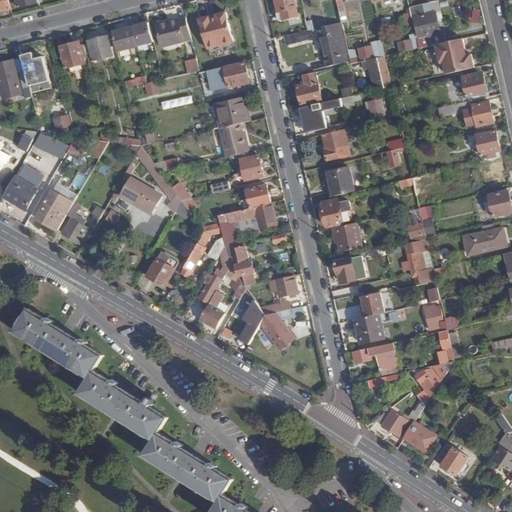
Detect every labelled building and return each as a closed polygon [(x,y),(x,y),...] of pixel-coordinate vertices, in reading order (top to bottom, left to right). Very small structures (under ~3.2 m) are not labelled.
[(0,0),(0,11),(11,8),(9,0),(0,0)] [(295,0),(276,0),(281,21),(299,17),(295,0)] [(439,1),(424,4),(427,15),(438,12),(442,11),(439,1)] [(424,4),(410,7),(412,17),(415,17),(420,37),(429,35),(430,36),(418,39),(420,48),(444,43),(447,42),(445,34),(441,35),(440,33),(442,31),(438,12),(427,15),(424,4)] [(360,6),(347,6),(347,25),(360,25),(360,6)] [(478,23),(479,11),(471,10),(470,23),(478,23)] [(209,19),(208,16),(198,19),(206,51),(233,44),(226,15),(216,17),(209,19)] [(191,41),(186,19),(156,26),(161,48),(191,41)] [(348,55),(340,23),(322,28),(329,59),(325,60),(327,69),(347,64),(345,56),(348,55)] [(148,24),(132,28),(137,46),(152,42),(148,24)] [(132,28),(112,33),(117,52),(137,46),(132,28)] [(314,35),(313,30),(308,31),(292,35),(294,42),(313,38),(312,36),(314,35)] [(105,34),(99,36),(100,38),(88,41),(93,61),(113,56),(108,36),(106,37),(105,34)] [(465,50),(463,38),(447,42),(444,43),(448,61),(444,62),(446,74),(475,69),(472,55),(470,55),(467,55),(465,50)] [(398,43),(401,53),(413,50),(411,40),(398,43)] [(88,58),(84,46),(81,46),(80,43),(60,47),(66,69),(86,64),(84,59),(88,58)] [(372,47),(361,50),(362,58),(373,56),(372,47)] [(21,53),(22,59),(31,93),(38,92),(36,82),(39,81),(32,51),(21,53)] [(385,56),(377,58),(380,70),(387,68),(385,56)] [(376,91),(385,90),(383,84),(391,82),(387,68),(380,70),(377,58),(369,59),(371,70),(374,82),(376,91)] [(26,100),(33,99),(31,93),(22,59),(0,64),(0,86),(3,99),(22,95),(17,75),(20,74),(26,100)] [(189,73),(199,71),(196,59),(186,61),(189,73)] [(245,62),(217,69),(219,80),(226,79),(228,87),(249,82),(245,62)] [(299,88),(304,109),(316,106),(320,105),(324,104),(317,73),(304,76),(306,86),(299,88)] [(146,83),(156,81),(162,79),(161,74),(145,77),(146,83)] [(469,97),(489,92),(485,76),(477,78),(476,75),(464,77),(469,97)] [(124,82),(126,87),(142,83),(146,83),(145,77),(144,76),(135,78),(135,80),(124,82)] [(444,83),(450,106),(471,102),(469,97),(464,77),(444,83)] [(355,92),(353,93),(354,97),(357,96),(357,94),(372,91),(369,82),(369,80),(354,84),(355,92)] [(146,83),(142,83),(145,97),(158,94),(156,81),(146,83)] [(473,102),(490,98),(489,92),(469,97),(471,102),(473,102)] [(351,97),(352,104),(361,102),(359,96),(357,96),(354,97),(351,97)] [(215,104),(221,128),(242,122),(251,120),(246,97),(215,104)] [(341,100),(343,106),(352,104),(351,97),(341,100)] [(324,104),(320,105),(321,109),(339,105),(340,107),(343,106),(341,100),(324,104)] [(383,100),(367,104),(369,111),(372,110),(373,117),(386,115),(383,100)] [(450,106),(440,109),(442,118),(465,112),(468,127),(478,125),(479,128),(495,124),(490,103),(474,106),(473,102),(471,102),(450,106)] [(316,106),(304,109),(309,133),(328,128),(325,111),(316,113),(316,111),(317,111),(316,106)] [(55,119),(59,136),(75,132),(71,115),(55,119)] [(221,128),(217,128),(224,158),(226,157),(247,152),(242,136),(241,131),(244,130),(242,122),(221,128)] [(33,140),(37,132),(27,130),(25,136),(33,140)] [(487,131),(477,133),(482,155),(486,155),(487,158),(497,156),(496,152),(501,151),(499,138),(501,137),(500,132),(488,134),(487,131)] [(44,147),(51,133),(43,132),(37,143),(44,147)] [(343,132),(325,136),(326,138),(329,151),(327,152),(329,161),(340,158),(338,150),(346,148),(343,132)] [(27,151),(33,140),(25,136),(18,146),(27,151)] [(68,151),(79,156),(89,139),(75,137),(68,151)] [(391,152),(397,151),(406,149),(404,140),(389,143),(391,152)] [(175,142),(166,144),(168,153),(177,151),(175,142)] [(141,145),(137,154),(165,191),(171,186),(161,172),(141,145)] [(247,152),(226,157),(229,164),(241,161),(246,180),(265,177),(259,150),(247,152)] [(68,151),(66,154),(77,160),(79,156),(68,151)] [(391,152),(390,153),(393,168),(401,166),(397,151),(391,152)] [(169,171),(183,167),(180,158),(167,161),(169,171)] [(332,183),(335,197),(356,192),(351,169),(331,173),(333,182),(332,183)] [(72,186),(81,192),(90,177),(80,171),(72,186)] [(16,177),(4,198),(26,210),(38,190),(16,177)] [(409,180),(401,182),(402,188),(411,186),(409,180)] [(212,186),(214,194),(231,190),(229,182),(212,186)] [(163,196),(152,189),(150,191),(140,185),(137,191),(127,185),(122,194),(153,213),(163,196)] [(179,196),(183,201),(192,199),(182,186),(179,188),(178,185),(173,188),(179,196)] [(252,208),(271,204),(268,186),(248,190),(252,208)] [(511,204),(509,191),(490,196),(495,217),(511,213),(511,204)] [(37,218),(59,231),(68,216),(75,203),(75,202),(71,199),(69,203),(51,194),(37,218)] [(167,207),(177,212),(183,201),(179,196),(167,207)] [(425,197),(419,198),(421,207),(434,205),(433,197),(425,198),(425,197)] [(183,201),(191,212),(192,213),(198,207),(192,199),(183,201)] [(339,200),(329,202),(330,204),(323,206),(328,228),(345,224),(345,223),(356,220),(354,215),(356,214),(357,214),(357,213),(356,211),(354,203),(352,204),(351,202),(351,201),(350,201),(349,201),(340,203),(339,200)] [(183,201),(177,212),(189,218),(191,212),(183,201)] [(75,203),(68,216),(71,218),(62,233),(81,244),(91,227),(87,225),(88,222),(78,216),(83,207),(75,203)] [(277,226),(271,204),(252,208),(219,215),(220,223),(220,224),(227,222),(227,223),(258,216),(262,228),(277,226)] [(96,206),(91,223),(101,226),(106,209),(96,206)] [(107,223),(120,228),(125,215),(112,210),(107,223)] [(423,222),(427,240),(435,238),(435,234),(435,233),(432,220),(423,222)] [(205,231),(211,234),(222,232),(221,229),(220,224),(202,227),(205,231)] [(352,225),(331,230),(332,238),(335,237),(338,254),(358,249),(352,225)] [(492,230),(490,225),(484,226),(485,232),(466,236),(470,255),(484,252),(483,248),(497,245),(498,248),(508,245),(504,228),(495,230),(492,230)] [(222,232),(223,235),(226,233),(236,232),(235,226),(221,229),(222,232)] [(483,248),(484,252),(484,254),(508,248),(511,247),(507,227),(504,228),(508,245),(498,248),(497,245),(483,248)] [(205,231),(182,273),(190,277),(192,273),(193,273),(207,249),(204,247),(211,234),(205,231)] [(286,241),(285,233),(274,236),(275,243),(286,241)] [(208,255),(217,259),(222,250),(226,249),(226,246),(223,238),(215,241),(208,255)] [(420,241),(405,244),(407,251),(421,247),(420,241)] [(226,249),(227,253),(230,253),(232,265),(236,265),(238,275),(243,274),(244,277),(252,275),(251,272),(254,272),(251,259),(249,260),(246,246),(245,242),(236,244),(229,246),(226,246),(226,249)] [(421,247),(407,251),(408,256),(422,252),(421,247)] [(227,273),(231,267),(227,253),(226,249),(222,250),(227,273)] [(290,249),(269,254),(272,266),(293,261),(290,249)] [(422,252),(408,256),(413,278),(421,276),(419,268),(425,266),(422,252)] [(343,273),(344,283),(358,280),(354,258),(337,262),(339,274),(343,273)] [(158,259),(149,277),(166,286),(176,270),(158,259)] [(226,275),(236,281),(238,277),(231,267),(227,273),(226,274),(226,275)] [(217,291),(226,275),(226,274),(215,268),(207,282),(208,283),(200,298),(210,304),(217,291)] [(299,294),(295,276),(271,281),(272,287),(274,287),(275,290),(278,290),(280,298),(299,294)] [(236,295),(241,299),(247,289),(245,287),(238,277),(236,281),(232,288),(238,291),(236,295)] [(180,290),(173,293),(177,303),(184,300),(180,290)] [(210,304),(201,319),(217,329),(225,314),(216,308),(223,295),(217,291),(210,304)] [(267,315),(301,307),(300,300),(263,309),(267,315)] [(251,345),(256,334),(261,325),(267,315),(263,309),(256,301),(245,320),(251,324),(242,341),(251,345)] [(435,305),(425,307),(430,330),(439,328),(437,321),(444,319),(441,306),(435,307),(435,305)] [(303,314),(301,307),(267,315),(261,325),(281,349),(296,338),(281,319),(303,314)] [(410,307),(399,309),(401,315),(410,313),(410,307)] [(29,308),(15,331),(90,377),(80,393),(154,439),(144,455),(218,501),(211,511),(251,511),(246,509),(248,506),(241,503),(240,505),(223,494),(232,478),(216,467),(217,466),(211,462),(210,464),(182,447),(184,445),(177,441),(176,443),(159,433),(168,416),(151,405),(152,403),(146,400),(145,402),(117,385),(118,383),(113,379),(111,381),(94,370),(103,354),(87,344),(88,342),(82,337),(80,340),(52,323),(54,321),(48,316),(46,319),(29,308)] [(381,314),(359,319),(363,335),(361,335),(363,343),(386,338),(381,314)] [(231,339),(235,331),(227,327),(223,335),(231,339)] [(439,352),(442,364),(444,363),(456,361),(455,358),(450,334),(449,330),(443,331),(447,350),(439,352)] [(450,334),(455,358),(462,357),(456,333),(450,334)] [(380,346),(355,352),(357,363),(373,359),(372,355),(380,354),(384,374),(403,370),(403,367),(400,367),(391,369),(388,354),(392,353),(391,351),(390,346),(380,348),(380,346)] [(391,369),(400,367),(397,351),(391,351),(392,353),(388,354),(391,369)] [(448,371),(444,363),(442,364),(435,366),(436,367),(425,370),(416,376),(427,389),(418,395),(426,405),(439,385),(448,371)] [(459,378),(448,371),(439,385),(453,394),(460,384),(457,382),(459,378)] [(387,377),(371,381),(372,389),(389,385),(387,377)] [(415,411),(420,414),(425,407),(419,404),(415,411)] [(387,412),(376,420),(399,435),(408,421),(392,410),(390,414),(387,412)] [(415,422),(405,437),(428,451),(430,448),(436,436),(415,422)] [(506,433),(499,445),(502,448),(503,446),(509,437),(506,433)] [(436,436),(430,448),(433,450),(439,438),(436,436)] [(447,443),(436,459),(444,465),(443,465),(458,474),(469,457),(447,443)] [(511,468),(511,452),(503,446),(502,448),(494,459),(511,470),(511,469),(511,468)] [(320,501),(327,511),(336,505),(329,495),(320,501)]
